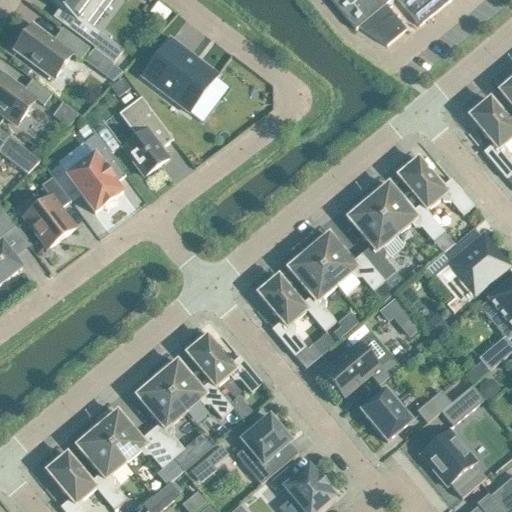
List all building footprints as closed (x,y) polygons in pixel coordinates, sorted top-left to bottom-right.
[(52,0),(50,3),(75,22),(68,31),(96,52),(96,53),(114,67),(124,53),(101,36),(86,25),(105,0),(52,0)] [(453,0),(329,0),(355,32),(358,30),(386,49),(406,32),(386,7),(394,0),(395,0),(419,28),(453,0)] [(54,43),(33,27),(14,52),(53,82),(72,56),(80,62),(89,50),(63,31),(54,43)] [(189,115),(218,77),(170,41),(141,79),(189,115)] [(24,93),(0,75),(0,115),(17,128),(36,102),(44,108),(52,97),(32,82),(24,93)] [(511,77),(503,85),(506,88),(499,94),(511,109),(511,77)] [(144,179),(169,161),(162,151),(173,143),(141,100),(119,116),(137,140),(122,151),(144,179)] [(506,182),(511,176),(511,166),(506,159),(507,152),(504,149),(511,142),(511,128),(490,102),(475,109),(477,113),(469,119),(492,147),(483,155),(506,182)] [(87,128),(78,134),(86,144),(94,138),(87,128)] [(35,134),(28,147),(45,155),(52,142),(35,134)] [(86,144),(84,145),(94,158),(67,178),(95,216),(123,195),(116,186),(126,178),(95,137),(94,138),(86,144)] [(2,149),(1,150),(14,160),(11,164),(28,177),(41,162),(8,138),(1,148),(2,149)] [(442,189),(419,162),(411,168),(407,165),(399,178),(398,179),(421,207),(427,213),(441,201),(444,205),(451,205),(463,218),(474,209),(451,182),(442,189)] [(47,252),(75,231),(61,211),(71,204),(53,180),(41,189),(50,200),(23,220),(47,252)] [(412,214),(389,187),(381,193),(378,189),(365,200),(397,238),(413,225),(416,228),(423,228),(434,242),(444,234),(427,213),(421,207),(412,214)] [(370,249),(361,257),(384,284),(396,274),(385,261),(385,254),(382,250),(397,238),(365,200),(352,212),(355,215),(348,221),(370,249)] [(0,240),(16,229),(0,208),(0,240)] [(362,280),(373,293),(384,284),(361,257),(352,264),(329,237),(322,243),(319,239),(305,251),(337,288),(352,276),(355,279),(362,280)] [(449,267),(436,278),(447,291),(455,301),(447,308),(453,316),(509,269),(483,239),(449,267)] [(0,287),(21,271),(2,246),(0,247),(0,287)] [(311,299),(301,307),(307,313),(324,334),(336,324),(325,311),(325,303),(323,300),(337,288),(305,251),(292,262),(295,265),(288,271),(311,299)] [(294,359),(305,349),(294,336),(295,329),(292,325),(307,313),(301,307),(278,279),(277,280),(264,287),(265,290),(258,296),(281,324),(271,332),(294,359)] [(511,282),(487,304),(511,333),(511,282)] [(367,291),(352,299),(359,310),(374,302),(367,291)] [(341,329),(334,335),(340,342),(347,335),(341,329)] [(392,360),(371,335),(323,375),(344,399),(370,377),(379,388),(400,370),(392,360)] [(230,367),(207,339),(200,346),(196,343),(187,356),(187,357),(210,385),(215,390),(229,379),(232,382),(239,382),(250,395),(262,386),(240,360),(230,367)] [(483,366),(466,380),(472,388),(489,374),(511,354),(511,347),(505,339),(478,360),(483,366)] [(504,382),(511,375),(511,370),(506,363),(496,372),(504,382)] [(201,392),(177,364),(170,371),(167,367),(154,378),(185,416),(201,402),(204,405),(212,405),(223,419),(232,411),(215,390),(210,385),(201,392)] [(159,427),(150,435),(172,461),(181,453),(184,451),(174,439),(174,431),(171,427),(185,416),(154,378),(140,389),(143,393),(136,399),(159,427)] [(452,429),(484,403),(471,389),(451,406),(440,415),(452,429)] [(387,445),(412,424),(385,392),(360,414),(387,445)] [(427,426),(440,415),(451,406),(441,393),(416,414),(427,426)] [(140,442),(117,415),(110,421),(107,417),(94,428),(125,466),(142,452),(144,455),(152,456),(163,469),(172,461),(150,435),(140,442)] [(269,419),(254,432),(240,444),(245,450),(237,457),(262,487),(284,468),(298,456),(289,446),(290,444),(269,419)] [(99,477),(90,484),(95,491),(112,511),(124,501),(114,489),(114,481),(111,477),(125,466),(94,428),(81,439),(84,443),(76,449),(99,477)] [(217,464),(242,437),(234,429),(209,456),(217,464)] [(461,501),(485,481),(474,467),(476,465),(449,432),(420,457),(447,489),(450,487),(461,501)] [(62,511),(83,511),(84,506),(81,503),(95,491),(90,484),(67,457),(66,458),(52,464),(54,468),(47,474),(70,502),(60,510),(62,511)] [(319,511),(334,500),(326,491),(329,489),(319,476),(316,478),(309,469),(296,480),(288,470),(271,483),(280,494),(283,492),(291,501),(279,510),(280,511),(319,511)] [(479,509),(474,511),(511,511),(511,480),(490,499),(488,497),(477,506),(479,509)] [(146,511),(163,511),(180,498),(170,485),(143,508),(146,511)] [(225,488),(213,495),(221,508),(233,501),(225,488)]
